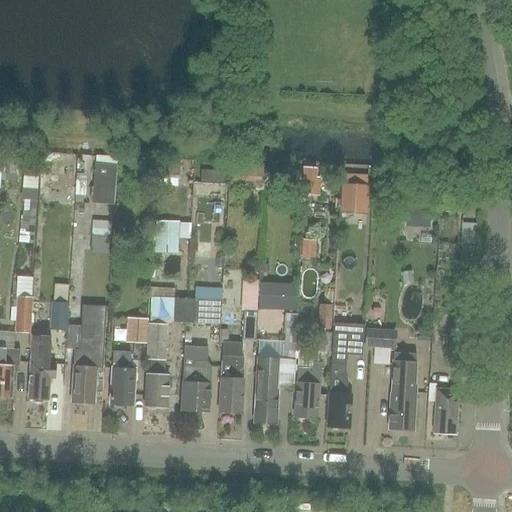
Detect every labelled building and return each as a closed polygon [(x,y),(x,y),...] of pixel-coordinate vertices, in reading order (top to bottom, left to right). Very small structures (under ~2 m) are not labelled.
[(95,164),(92,205),(114,206),(117,166),(95,164)] [(256,166),(234,165),(232,181),(255,183),(256,166)] [(304,168),(302,196),(320,197),(321,178),(318,178),(318,169),(304,168)] [(193,202),(225,203),(227,172),(201,171),(200,184),(194,184),(193,202)] [(366,215),(368,187),(343,186),(342,213),(366,215)] [(470,190),(446,189),(445,211),(469,212),(470,190)] [(22,223),(36,224),(37,198),(24,197),(22,223)] [(432,208),(408,207),(407,227),(431,228),(432,208)] [(181,252),(182,223),(156,223),(156,251),(181,252)] [(303,240),(302,260),(316,261),(317,241),(303,240)] [(56,285),(55,302),(69,303),(70,286),(56,285)] [(257,340),(259,289),(242,288),(241,312),(244,312),(243,340),(257,340)] [(33,298),(18,297),(16,333),(31,334),(33,298)] [(154,298),(153,313),(174,314),(175,299),(154,298)] [(221,300),(190,299),(188,323),(220,324),(221,300)] [(68,331),(70,303),(69,303),(55,302),(53,302),(51,330),(68,331)] [(68,351),(76,352),(73,403),(97,405),(99,369),(92,368),(93,353),(103,353),(106,307),(82,306),(80,328),(70,327),(68,351)] [(261,341),(260,358),(255,423),(278,425),(280,392),(273,391),(275,359),(296,361),(298,316),(286,315),(284,335),(286,335),(285,343),(261,341)] [(168,325),(163,325),(148,324),(149,321),(127,320),(126,343),(149,344),(148,361),(152,361),(151,376),(147,376),(145,408),(169,409),(171,376),(165,376),(168,325)] [(364,327),(349,326),(334,325),(328,428),(351,429),(352,395),(347,395),(348,378),(346,378),(347,354),(362,355),(364,327)] [(467,350),(469,328),(458,328),(457,350),(467,350)] [(224,343),(223,358),(220,414),(243,415),(246,376),(243,372),(244,359),(241,359),(242,343),(228,342),(228,330),(221,329),(220,343),(224,343)] [(367,329),(365,348),(396,351),(398,332),(367,329)] [(33,363),(32,363),(30,400),(50,401),(51,379),(56,379),(56,364),(50,364),(51,337),(34,336),(33,363)] [(3,347),(0,346),(0,399),(12,400),(14,367),(20,368),(21,351),(2,349),(3,347)] [(321,364),(318,363),(319,352),(300,351),(295,418),(318,419),(321,364)] [(136,407),(138,371),(131,371),(132,354),(114,353),(111,406),(136,407)] [(390,430),(414,431),(417,386),(415,386),(417,355),(395,354),(392,395),(390,430)] [(209,362),(196,361),(195,367),(185,367),(184,384),(182,384),(181,411),(210,413),(213,368),(209,362)] [(456,435),(459,391),(437,390),(434,434),(456,435)]
